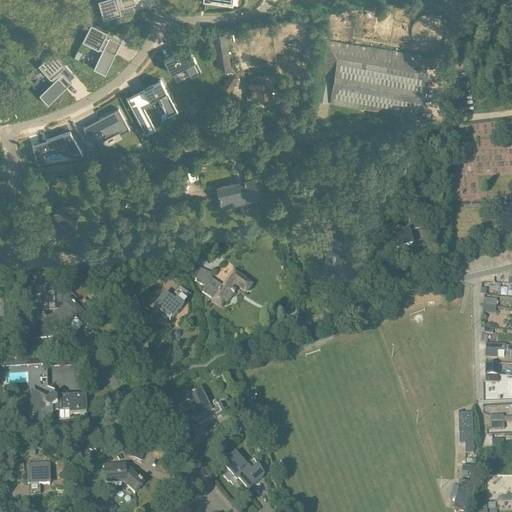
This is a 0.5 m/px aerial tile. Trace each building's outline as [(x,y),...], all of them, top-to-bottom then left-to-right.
[(103,20),(118,15),(121,14),(119,9),(133,5),(135,4),(134,0),(101,0),(98,1),(103,20)] [(93,68),(105,74),(121,43),(109,37),(108,38),(105,37),(107,33),(91,25),(82,42),(101,52),(93,68)] [(215,36),(220,72),(233,70),(228,34),(215,36)] [(188,46),(163,60),(170,73),(184,66),(190,77),(201,71),(188,46)] [(57,79),(42,92),(52,102),(75,81),(66,71),(65,71),(63,69),(68,65),(56,51),(41,64),(54,78),(55,77),(57,79)] [(238,78),(230,73),(220,89),(227,94),(238,78)] [(251,97),(261,96),(277,94),(275,81),(279,80),(278,74),(255,77),(255,82),(249,82),(251,97)] [(319,78),(315,99),(330,101),(331,102),(334,81),(319,78)] [(143,107),(158,99),(163,108),(173,103),(160,80),(143,89),(149,100),(139,106),(133,94),(126,98),(144,132),(154,127),(143,107)] [(116,107),(81,126),(90,144),(116,130),(118,134),(128,128),(116,107)] [(67,134),(29,148),(35,167),(48,165),(47,160),(59,158),(59,160),(81,156),(67,134)] [(55,187),(66,186),(65,177),(54,178),(55,187)] [(217,185),(220,195),(222,204),(240,200),(240,202),(259,197),(254,177),(217,185)] [(350,199),(359,201),(361,190),(352,188),(350,199)] [(413,229),(427,225),(423,209),(408,213),(413,229)] [(75,232),(77,213),(54,211),(52,230),(75,232)] [(345,228),(330,226),(331,223),(318,220),(317,226),(315,226),(312,238),(328,243),(324,269),(339,272),(345,228)] [(394,249),(412,245),(409,236),(410,236),(408,230),(390,235),(394,249)] [(222,286),(211,278),(213,274),(200,268),(195,278),(201,280),(199,283),(205,286),(202,292),(212,299),(212,300),(220,307),(225,300),(227,301),(238,287),(244,292),(250,283),(233,271),(222,286)] [(70,327),(71,326),(71,325),(75,321),(82,327),(89,320),(88,319),(80,310),(84,305),(87,302),(84,299),(81,302),(70,291),(64,291),(64,289),(54,289),(54,285),(41,286),(41,309),(55,308),(61,308),(56,313),(41,321),(31,322),(33,339),(50,338),(68,328),(70,327)] [(171,298),(166,293),(155,305),(163,312),(162,313),(169,319),(169,320),(170,321),(184,305),(190,297),(179,288),(171,298)] [(483,305),(496,307),(497,299),(492,299),(492,295),(485,295),(485,298),(484,298),(483,304),(483,305)] [(97,309),(90,316),(96,321),(102,315),(97,309)] [(30,368),(30,361),(30,358),(2,359),(2,369),(30,368)] [(57,411),(59,412),(59,413),(63,413),(63,412),(70,412),(70,415),(88,414),(88,397),(86,397),(62,397),(62,396),(56,396),(54,394),(54,391),(47,387),(47,367),(42,367),(30,368),(31,389),(31,412),(45,419),(54,424),(54,414),(57,411)] [(210,408),(201,388),(187,395),(200,422),(213,416),(214,419),(226,414),(220,403),(210,408)] [(473,453),(473,413),(458,413),(459,443),(465,443),(465,453),(473,453)] [(237,433),(240,440),(243,438),(241,435),(245,433),(245,432),(244,432),(243,430),(237,433)] [(143,461),(147,451),(136,446),(132,445),(128,455),(132,456),(143,461)] [(224,475),(228,481),(234,476),(236,479),(238,478),(248,490),(249,489),(258,499),(264,493),(255,484),(264,475),(259,465),(257,465),(254,459),(248,464),(238,452),(236,454),(224,464),(229,471),(224,475)] [(49,463),(28,464),(29,485),(50,485),(49,463)] [(142,486),(125,469),(125,467),(105,468),(106,483),(124,483),(135,493),(142,486)] [(468,511),(469,511),(476,483),(459,480),(453,509),(468,511)] [(107,499),(102,505),(109,511),(113,511),(117,508),(107,499)]
